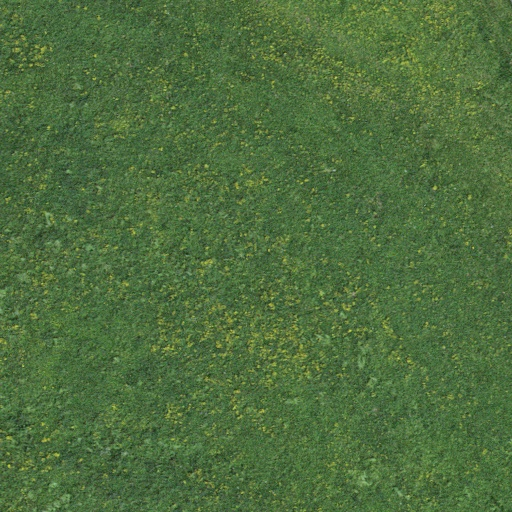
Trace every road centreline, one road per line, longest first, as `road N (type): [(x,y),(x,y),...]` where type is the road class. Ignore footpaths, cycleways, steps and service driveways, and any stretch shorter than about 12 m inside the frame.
road 1 (motorway): [(0,323),(92,294),(511,119)]
road 2 (motorway): [(141,0),(0,58)]
